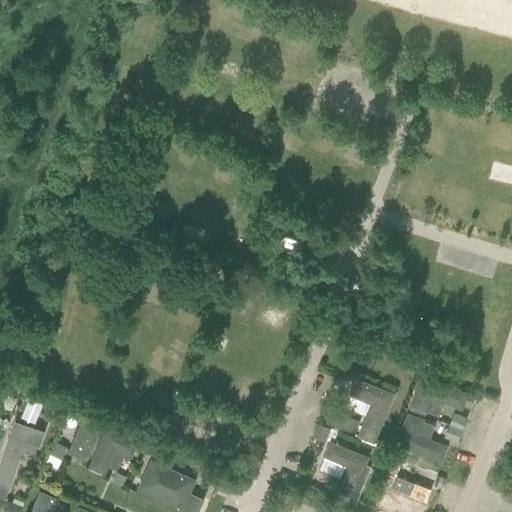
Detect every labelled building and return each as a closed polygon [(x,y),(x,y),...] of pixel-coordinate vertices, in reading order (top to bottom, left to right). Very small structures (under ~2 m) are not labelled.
[(279,16),(256,12),(251,45),(274,49),(279,16)] [(295,21),(288,41),(307,48),(314,28),(295,21)] [(440,119),(472,132),(480,112),(449,99),(440,119)] [(219,127),(226,110),(213,105),(206,121),(219,127)] [(511,154),(511,118),(500,115),(490,148),(511,154)] [(239,136),(260,141),(264,122),(243,118),(239,136)] [(422,126),(414,148),(443,158),(450,136),(422,126)] [(311,148),(330,156),(339,137),(320,129),(311,148)] [(412,170),(408,201),(430,204),(434,173),(412,170)] [(447,182),(438,214),(460,220),(469,188),(447,182)] [(511,202),(496,198),(486,230),(507,236),(511,218),(511,202)] [(256,323),(278,332),(290,302),(268,293),(256,323)] [(211,360),(202,386),(220,393),(230,367),(211,360)] [(464,408),(470,388),(421,371),(397,443),(445,459),(450,442),(431,435),(435,422),(425,419),(433,397),(464,408)] [(358,433),(376,441),(397,390),(357,373),(344,404),(366,414),(358,433)] [(236,402),(255,409),(263,385),(243,378),(236,402)] [(24,417),(34,420),(41,399),(31,395),(24,417)] [(328,410),(323,422),(351,433),(356,421),(328,410)] [(85,458),(102,421),(84,413),(67,450),(85,458)] [(453,414),(448,425),(460,430),(465,419),(453,414)] [(0,461),(0,494),(7,497),(22,451),(35,456),(44,428),(14,418),(0,461)] [(317,424),(312,437),(324,442),(329,429),(317,424)] [(103,425),(90,467),(109,473),(115,453),(133,458),(140,436),(103,425)] [(448,426),(443,437),(455,442),(460,431),(448,426)] [(357,503),(372,452),(329,439),(320,469),(342,475),(335,496),(357,503)] [(55,443),(50,454),(59,458),(65,447),(55,443)] [(148,457),(137,491),(201,511),(206,495),(192,491),(197,473),(148,457)] [(211,469),(206,480),(218,485),(222,474),(211,469)] [(116,471),(112,480),(121,485),(125,475),(116,471)] [(436,476),(433,486),(440,488),(444,479),(436,476)] [(49,511),(57,495),(40,487),(29,511),(49,511)] [(7,501),(2,511),(19,511),(22,507),(24,500),(14,495),(11,503),(7,501)] [(101,511),(102,511),(78,502),(73,511),(101,511)]
